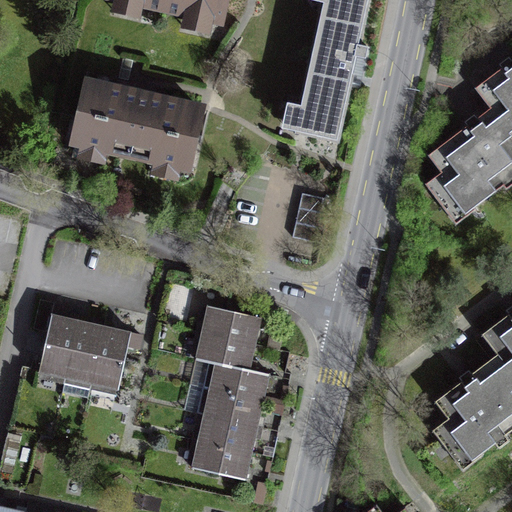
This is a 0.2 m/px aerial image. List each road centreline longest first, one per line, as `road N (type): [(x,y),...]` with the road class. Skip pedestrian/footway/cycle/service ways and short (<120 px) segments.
road 1 (residential): [(0,183),(348,311)]
road 2 (tertiary): [(415,0),(348,311)]
road 3 (tertiary): [(348,311),(303,511)]
